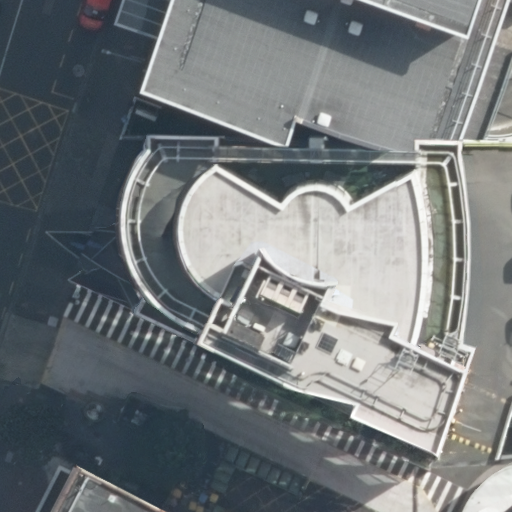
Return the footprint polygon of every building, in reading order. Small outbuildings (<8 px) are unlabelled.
[(314,71),(464,121),(477,85),(506,0),(173,0),(157,51),(304,100),(314,71)] [(511,0),(506,0),(477,85),(464,121),(469,138),(511,140),(511,0)] [(358,420),(451,465),(460,440),(481,376),(478,374),(488,348),(473,342),(479,308),(483,270),(481,198),(478,180),(469,138),(152,123),(152,138),(138,154),(128,183),(125,212),(128,239),(137,264),(149,284),(141,300),(208,333),(203,341),(310,396),(365,409),(358,420)] [(465,511),(511,511),(511,458),(491,468),(469,499),(465,511)] [(50,511),(75,465),(64,460),(37,511),(50,511)] [(166,511),(75,465),(50,511),(166,511)]
